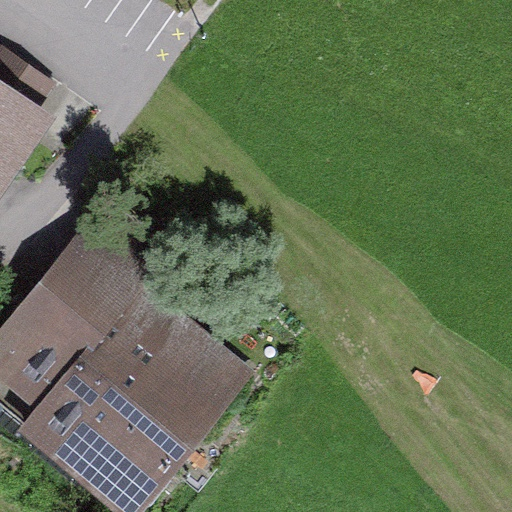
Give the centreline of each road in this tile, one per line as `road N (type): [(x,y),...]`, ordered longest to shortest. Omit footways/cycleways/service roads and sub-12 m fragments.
road 1 (track): [(0,240),(14,236),(89,150),(203,0)]
road 2 (residential): [(28,0),(143,79)]
